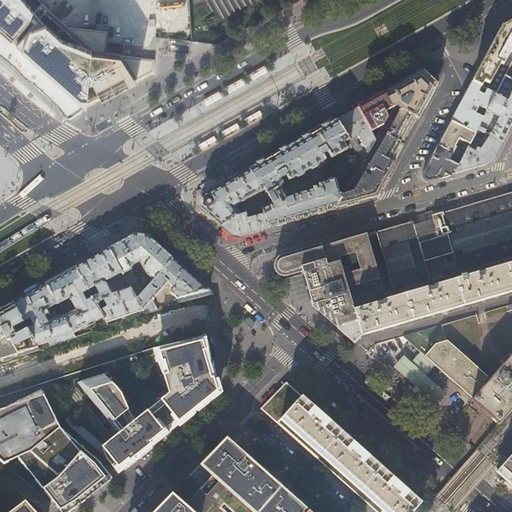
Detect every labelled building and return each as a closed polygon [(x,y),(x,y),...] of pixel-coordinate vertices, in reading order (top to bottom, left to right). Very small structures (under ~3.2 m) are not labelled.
[(0,0),(0,29),(17,44),(87,106),(109,94),(137,80),(153,71),(154,59),(120,56),(95,53),(35,0),(0,0)] [(182,0),(60,0),(67,4),(68,0),(89,0),(90,5),(92,0),(93,0),(99,3),(100,20),(109,24),(137,23),(143,26),(146,21),(155,26),(163,25),(164,32),(175,11),(177,30),(186,30),(185,29),(182,0)] [(204,0),(216,22),(256,0),(204,0)] [(511,21),(502,27),(496,38),(473,81),(482,86),(484,81),(490,84),(501,62),(504,64),(510,51),(511,52),(511,21)] [(269,73),(265,65),(249,73),(253,82),(269,73)] [(391,90),(385,93),(393,108),(399,105),(402,110),(398,112),(386,134),(400,142),(407,129),(414,117),(418,119),(426,105),(436,86),(422,72),(401,84),(391,90)] [(511,123),(511,79),(506,76),(497,94),(488,110),(484,118),(478,129),(486,133),(487,134),(503,142),(510,128),(511,123)] [(246,85),(242,77),(226,86),(230,94),(246,85)] [(482,86),(473,81),(462,101),(451,121),(463,127),(465,121),(469,123),(466,129),(476,133),(478,129),(484,118),(476,113),(480,106),(488,110),(497,94),(487,89),(485,95),(479,92),(482,86)] [(224,98),(219,90),(203,99),(208,107),(224,98)] [(337,120),(353,111),(351,106),(334,115),(337,120)] [(357,109),(353,111),(337,120),(349,140),(355,149),(358,147),(358,146),(352,138),(358,134),(369,152),(375,140),(357,109)] [(264,118),(259,110),(243,118),(248,126),(264,118)] [(349,140),(337,120),(302,140),(249,170),(261,192),(264,190),(273,204),(264,210),(269,228),(299,219),(337,208),(345,194),(363,162),(362,161),(354,176),(353,176),(344,192),(343,195),(339,193),(335,181),(332,178),(326,180),(325,182),(316,185),(317,190),(314,191),(313,189),(313,188),(311,189),(311,190),(290,196),(290,197),(285,199),(278,188),(280,187),(282,183),(280,179),(285,177),(288,182),(295,178),(297,179),(303,176),(303,173),(309,169),(312,171),(317,168),(318,164),(325,160),(322,156),(326,154),(328,159),(330,158),(331,159),(347,149),(344,143),(349,140)] [(463,127),(451,121),(445,133),(439,145),(453,153),(457,155),(458,152),(455,150),(457,147),(456,146),(460,138),(471,144),(476,133),(466,129),(463,127)] [(242,130),(237,122),(221,131),(225,139),(242,130)] [(478,148),(486,133),(478,129),(476,133),(471,144),(464,157),(463,158),(459,166),(456,173),(481,166),(485,165),(495,157),(496,156),(503,142),(487,134),(486,137),(488,138),(481,149),(478,148)] [(394,153),(400,142),(386,134),(356,188),(354,190),(354,191),(353,191),(351,192),(345,194),(337,208),(377,196),(383,185),(395,163),(390,161),(394,153)] [(218,143),(214,135),(198,144),(202,152),(218,143)] [(453,153),(439,145),(430,161),(422,176),(427,182),(456,173),(459,166),(449,160),(453,153)] [(241,175),(227,182),(205,195),(203,196),(202,208),(203,209),(207,213),(215,219),(218,222),(222,226),(234,217),(240,215),(235,206),(262,193),(261,192),(249,170),(241,175)] [(202,190),(205,195),(227,182),(224,177),(202,190)] [(511,192),(423,219),(367,235),(385,296),(511,257),(511,192)] [(264,208),(240,215),(234,217),(222,226),(223,226),(233,235),(239,237),(258,231),(269,228),(264,210),(264,208)] [(212,223),(215,219),(207,213),(203,209),(200,213),(212,223)] [(233,235),(223,226),(220,230),(230,238),(233,235)] [(147,236),(153,241),(155,238),(147,231),(135,231),(107,246),(109,249),(122,242),(135,235),(147,236)] [(366,231),(280,256),(278,258),(277,260),(276,261),(276,263),(276,264),(276,266),(276,267),(276,269),(277,271),(278,272),(279,273),(280,274),(282,275),(283,276),(285,276),(287,276),(302,272),(311,306),(320,312),(327,318),(345,308),(352,305),(363,302),(385,296),(367,235),(366,231)] [(122,242),(109,249),(126,281),(130,288),(137,300),(148,287),(146,284),(141,289),(131,270),(134,264),(140,261),(147,275),(154,281),(173,259),(159,247),(153,241),(147,236),(135,235),(122,242)] [(109,249),(93,258),(91,259),(76,267),(75,268),(88,290),(93,297),(96,304),(104,300),(107,306),(106,307),(100,311),(103,317),(106,322),(143,311),(137,300),(130,288),(110,295),(105,285),(101,284),(102,282),(108,279),(109,280),(118,275),(122,284),(126,281),(109,249)] [(91,259),(93,258),(90,253),(73,262),(76,267),(91,259)] [(193,277),(173,259),(154,281),(148,287),(137,300),(143,311),(145,315),(158,310),(152,298),(164,283),(168,287),(170,284),(174,288),(171,292),(177,297),(174,300),(177,301),(178,304),(213,295),(193,277)] [(511,264),(354,311),(352,305),(345,308),(327,318),(340,330),(348,338),(355,344),(364,335),(511,292),(511,264)] [(61,275),(46,284),(57,304),(70,296),(76,308),(63,315),(73,333),(103,317),(100,311),(96,304),(93,297),(87,300),(83,293),(88,290),(75,268),(61,275)] [(29,293),(46,284),(43,279),(24,290),(26,295),(29,293)] [(46,284),(29,293),(26,295),(13,302),(24,323),(30,320),(34,327),(28,329),(36,346),(48,342),(49,347),(56,345),(54,340),(73,333),(63,315),(47,321),(44,314),(53,310),(51,307),(57,304),(46,284)] [(28,329),(24,323),(13,302),(0,309),(0,363),(39,350),(36,346),(28,329)] [(106,458),(118,473),(174,429),(220,392),(217,381),(214,370),(212,364),(204,335),(186,345),(159,352),(162,362),(164,361),(168,373),(163,375),(169,393),(136,420),(130,413),(122,393),(104,375),(78,383),(118,434),(102,447),(106,458)] [(425,356),(499,422),(511,408),(511,354),(490,379),(446,341),(435,344),(425,356)] [(400,359),(395,365),(435,401),(441,395),(445,391),(404,355),(400,359)] [(45,395),(0,410),(0,459),(4,464),(18,457),(61,511),(70,511),(82,502),(113,478),(98,460),(61,428),(45,395)] [(284,417),(391,511),(412,511),(421,503),(402,486),(361,449),(319,413),(302,397),(284,417)] [(311,511),(278,483),(227,437),(202,463),(213,474),(186,505),(172,493),(154,511),(311,511)] [(511,455),(496,473),(511,486),(511,455)] [(35,511),(26,501),(10,511),(35,511)]
